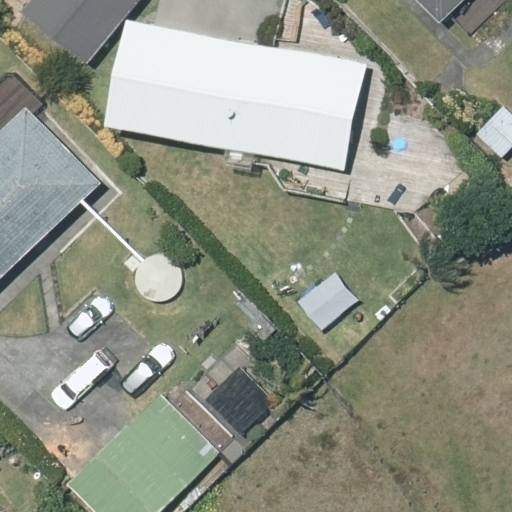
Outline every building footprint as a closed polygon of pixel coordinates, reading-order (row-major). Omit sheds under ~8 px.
[(433,0),(446,13),(460,0),(433,0)] [(235,137),(231,151),(257,158),(261,143),(348,162),(371,57),(140,6),(115,112),(235,137)] [(511,102),(510,100),(482,128),(506,152),(511,146),(511,102)] [(0,275),(106,176),(31,101),(0,130),(0,275)] [(373,265),(351,287),(378,313),(400,292),(373,265)] [(289,271),(259,302),(316,359),(347,328),(289,271)] [(166,389),(70,477),(104,511),(159,511),(224,450),(166,389)]
